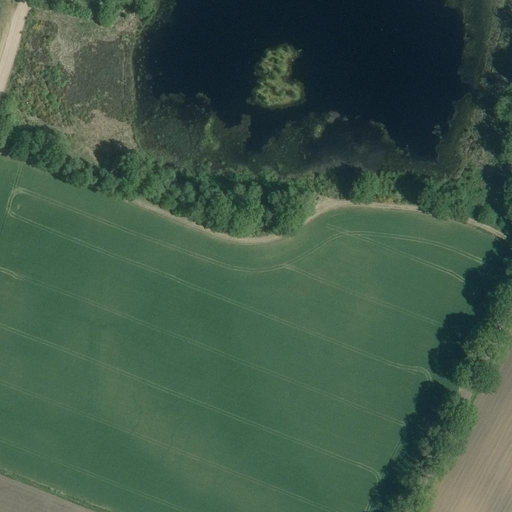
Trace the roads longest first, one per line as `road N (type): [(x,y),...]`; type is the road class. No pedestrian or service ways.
road 1 (track): [(0,151),(245,242),(282,236),(330,206),(359,202),(479,225),(511,244)]
road 2 (tertiary): [(511,303),(406,511)]
